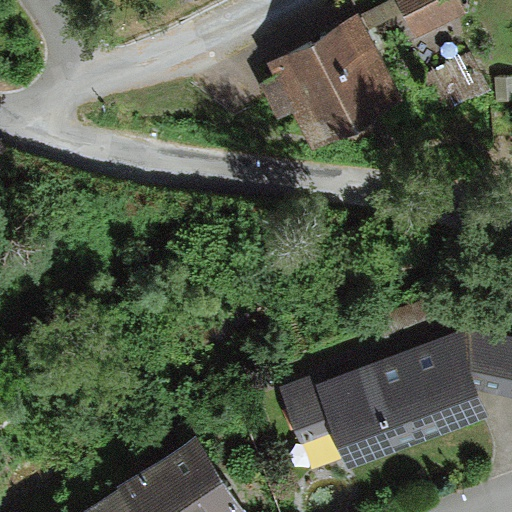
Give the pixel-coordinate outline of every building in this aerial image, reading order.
[(413,0),(421,18),(456,4),(454,0),(413,0)] [(353,12),(259,63),(278,99),(299,88),(317,122),(391,81),(353,12)] [(318,367),(281,381),(302,438),(337,425),(350,461),(492,409),(482,384),(511,390),(511,327),(469,318),(320,373),(318,367)] [(141,511),(234,511),(247,504),(197,424),(117,473),(122,480),(141,511)] [(141,511),(122,480),(71,511),(141,511)]
